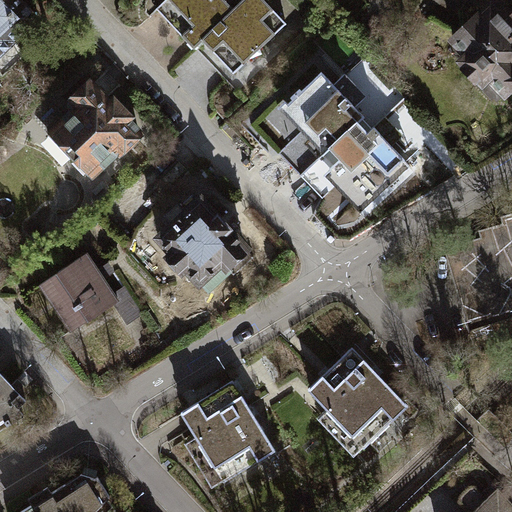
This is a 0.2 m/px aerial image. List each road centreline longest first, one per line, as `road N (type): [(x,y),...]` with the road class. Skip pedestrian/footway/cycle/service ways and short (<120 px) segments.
road 1 (residential): [(75,0),(332,268)]
road 2 (residential): [(332,268),(95,418)]
road 3 (residential): [(511,160),(332,268)]
road 4 (residential): [(332,268),(434,381)]
road 5 (residential): [(0,318),(95,418)]
road 6 (residential): [(95,418),(185,511)]
